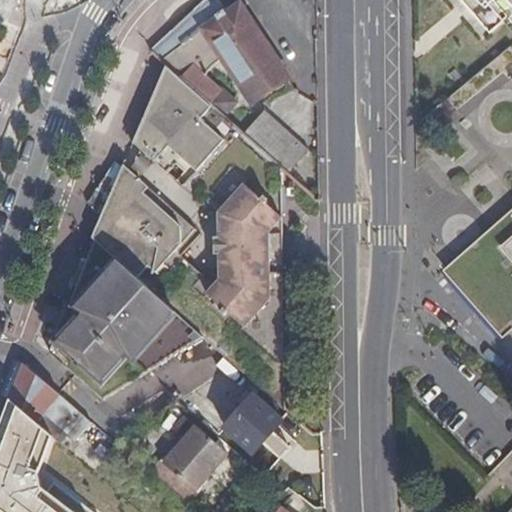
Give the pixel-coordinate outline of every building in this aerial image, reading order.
[(167,64),(224,116),(236,103),(186,58),(207,39),(238,83),(276,58),(239,4),(226,12),(216,0),(207,0),(153,52),(167,64)] [(504,51),(511,44),(511,0),(448,0),(482,40),(489,34),(504,51)] [(220,215),(220,225),(231,236),(269,235),(282,216),(281,167),(242,131),(224,116),(167,64),(134,144),(155,163),(163,153),(177,165),(192,179),(184,188),(203,205),(206,203),(220,215)] [(264,108),(242,131),(281,167),(288,173),(296,163),(284,151),(295,138),(264,108)] [(163,153),(155,163),(168,175),(177,165),(163,153)] [(95,241),(98,244),(201,336),(252,381),(282,409),(282,265),(269,252),(229,255),(220,259),(219,281),(215,287),(182,257),(200,235),(176,213),(170,219),(144,196),(150,189),(125,168),(124,170),(116,164),(91,205),(105,216),(95,241)] [(511,194),(480,222),(509,226),(511,223),(511,194)] [(282,245),(282,216),(269,235),(231,236),(220,225),(220,245),(220,259),(229,255),(269,252),(282,265),(282,245)] [(447,262),(444,265),(501,332),(511,323),(511,223),(509,226),(480,222),(447,250),(447,262)] [(98,244),(94,253),(194,340),(201,336),(98,244)] [(438,259),(444,265),(447,262),(447,250),(438,259)] [(94,253),(75,302),(116,334),(151,370),(194,340),(94,253)] [(116,334),(75,302),(72,309),(68,308),(49,355),(104,401),(151,370),(116,334)] [(14,398),(23,403),(36,367),(27,363),(14,398)] [(73,399),(36,367),(23,403),(50,425),(73,399)] [(224,427),(252,452),(280,421),(253,396),(224,427)] [(73,399),(50,425),(74,446),(97,419),(73,399)] [(50,425),(23,403),(0,462),(0,495),(3,511),(88,511),(53,489),(45,461),(50,425)] [(161,464),(189,488),(221,448),(182,415),(171,429),(179,435),(183,438),(161,464)] [(110,460),(121,447),(101,430),(97,427),(87,438),(86,439),(110,460)] [(193,490),(189,488),(161,464),(183,438),(179,435),(149,471),(184,501),(193,490)] [(231,474),(241,462),(237,458),(227,471),(231,474)] [(241,462),(231,474),(242,484),(253,472),(241,462)] [(304,484),(298,494),(313,507),(326,507),(325,491),(316,490),(304,484)]
